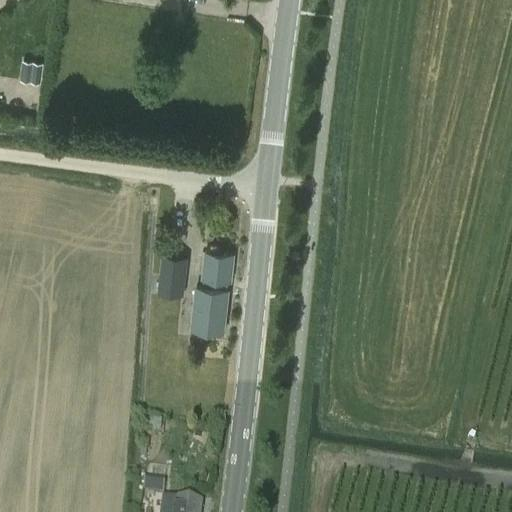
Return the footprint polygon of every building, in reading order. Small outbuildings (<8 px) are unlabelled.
[(20,78),(41,81),(43,62),(23,59),(20,78)] [(233,256),(205,253),(201,287),(196,287),(191,329),(223,332),(228,282),(230,282),(233,256)] [(159,287),(185,290),(189,257),(163,254),(159,287)] [(144,492),(163,494),(165,481),(146,478),(144,492)] [(200,511),(201,504),(162,499),(160,511),(200,511)]
